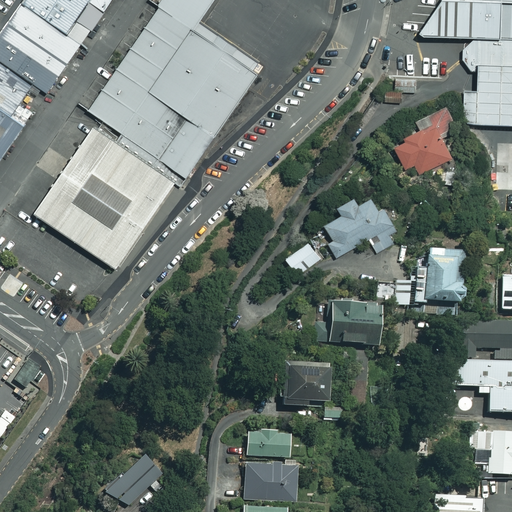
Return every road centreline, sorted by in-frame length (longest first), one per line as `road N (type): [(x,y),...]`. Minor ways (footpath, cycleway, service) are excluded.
road 1 (unclassified): [(370,0),(354,52),(322,96),(203,210),(108,324),(57,348)]
road 2 (residential): [(0,198),(137,0)]
road 3 (residential): [(0,488),(62,396),(57,348)]
